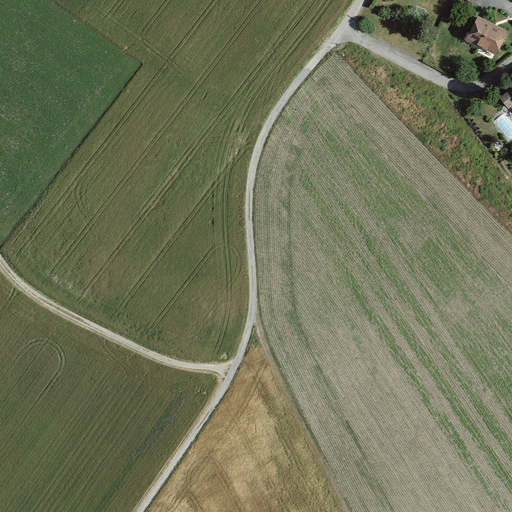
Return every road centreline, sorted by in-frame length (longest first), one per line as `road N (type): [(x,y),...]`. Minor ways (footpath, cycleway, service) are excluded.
road 1 (track): [(326,48),(264,132),(249,183),(249,331),(214,402),(140,511)]
road 2 (track): [(233,369),(172,366),(60,312),(0,257)]
road 3 (track): [(352,511),(252,314)]
